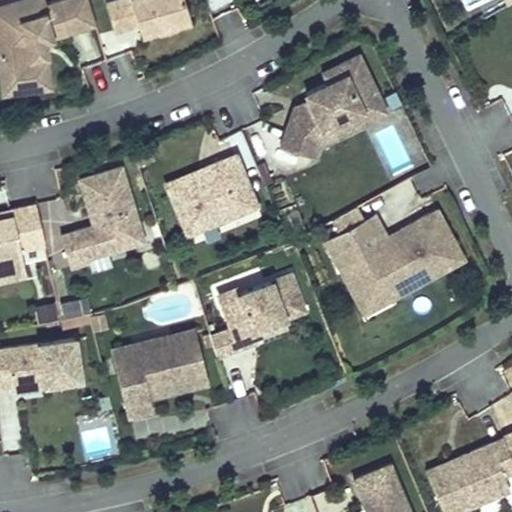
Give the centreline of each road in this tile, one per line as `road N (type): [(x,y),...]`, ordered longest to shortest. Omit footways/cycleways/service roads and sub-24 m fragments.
road 1 (residential): [(511,319),(370,404),(200,471),(0,510)]
road 2 (residential): [(0,150),(143,111),(347,0)]
road 3 (residential): [(392,0),(511,243)]
